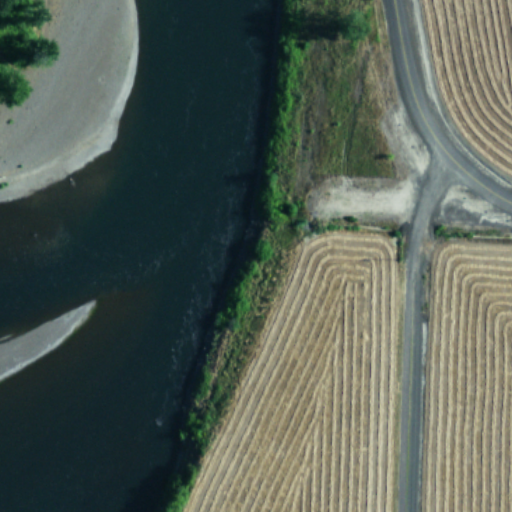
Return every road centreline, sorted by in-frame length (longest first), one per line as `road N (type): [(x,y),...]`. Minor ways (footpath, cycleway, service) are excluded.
road 1 (residential): [(511,218),(391,217),(326,187),(264,0)]
road 2 (residential): [(391,511),(391,217)]
